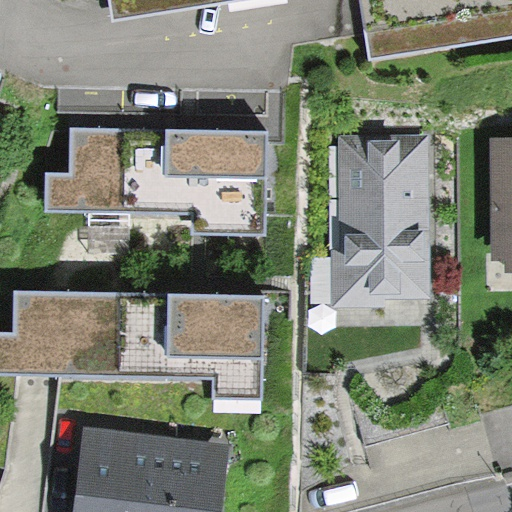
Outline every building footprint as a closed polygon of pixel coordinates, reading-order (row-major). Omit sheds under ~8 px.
[(511,0),(111,0),(116,23),(258,0),(359,0),(370,62),(511,38),(511,0)] [(270,129),(72,126),(72,170),(44,170),(43,212),(193,214),(193,234),(268,235),(270,129)] [(424,136),(336,138),(339,309),(427,308),(424,136)] [(511,137),(491,138),(494,259),(507,258),(507,270),(511,269),(511,137)] [(264,295),(15,290),(14,330),(0,329),(0,374),(216,378),(216,398),(262,399),(264,295)] [(218,511),(227,448),(85,431),(75,511),(218,511)]
